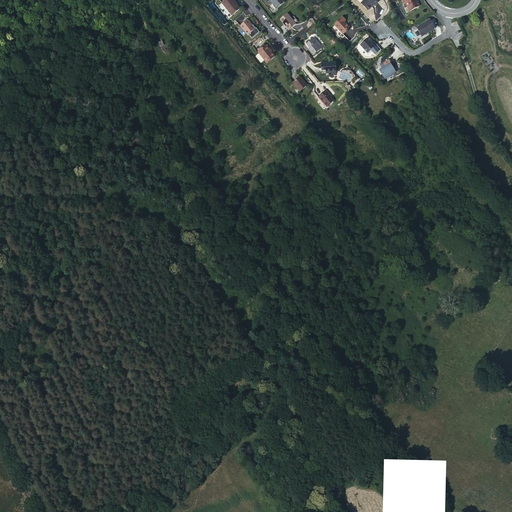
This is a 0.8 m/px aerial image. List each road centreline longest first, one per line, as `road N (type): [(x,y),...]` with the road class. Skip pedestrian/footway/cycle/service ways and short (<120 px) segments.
road 1 (track): [(457,511),(360,409),(204,209),(158,131),(135,0)]
road 2 (track): [(511,158),(486,125),(449,30)]
